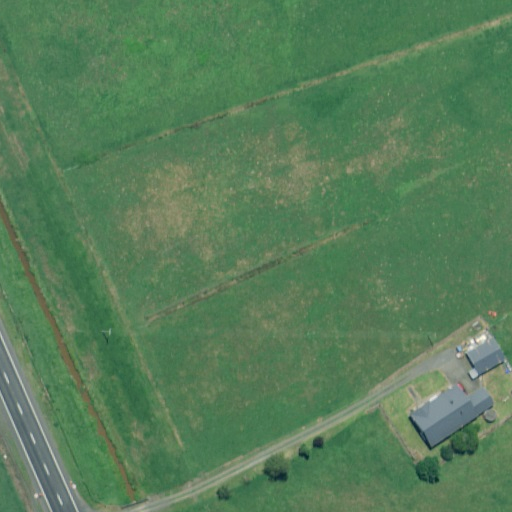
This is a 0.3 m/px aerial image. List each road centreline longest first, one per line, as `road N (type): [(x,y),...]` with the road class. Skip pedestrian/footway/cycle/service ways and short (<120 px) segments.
road 1 (unclassified): [(174,507),(224,469),(355,407),(439,352)]
road 2 (primary): [(64,511),(0,367)]
